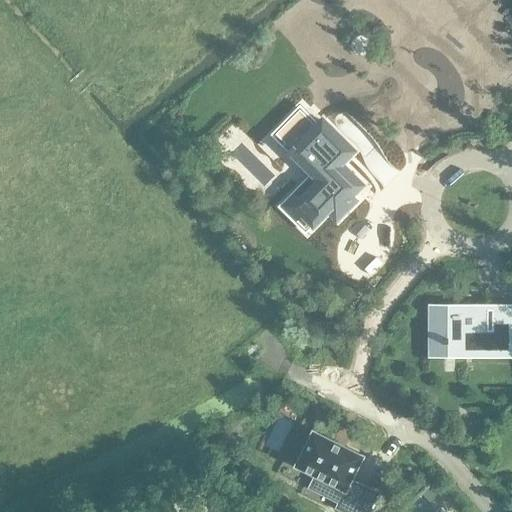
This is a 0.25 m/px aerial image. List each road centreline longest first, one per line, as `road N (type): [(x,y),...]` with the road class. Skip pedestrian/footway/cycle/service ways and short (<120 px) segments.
road 1 (residential): [(266,356),(425,440),(488,511)]
road 2 (residential): [(505,167),(461,157),(436,175),(427,204),(438,233),(465,248),(488,247),(511,230)]
